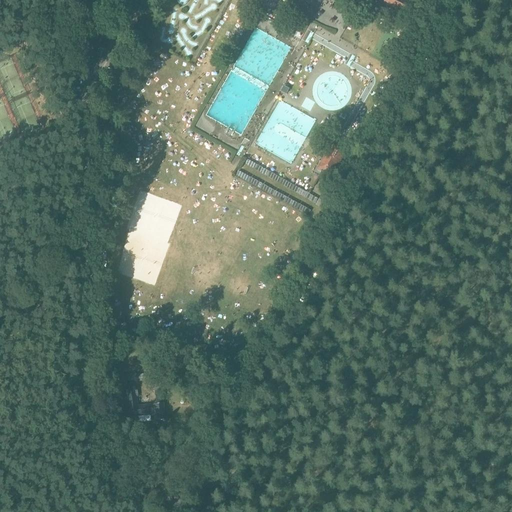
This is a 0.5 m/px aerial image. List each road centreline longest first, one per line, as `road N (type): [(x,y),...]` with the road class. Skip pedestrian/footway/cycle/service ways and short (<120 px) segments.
road 1 (unclassified): [(458,0),(450,27),(173,511)]
road 2 (unclassified): [(173,511),(128,457),(94,369),(76,251),(75,73),(129,0)]
